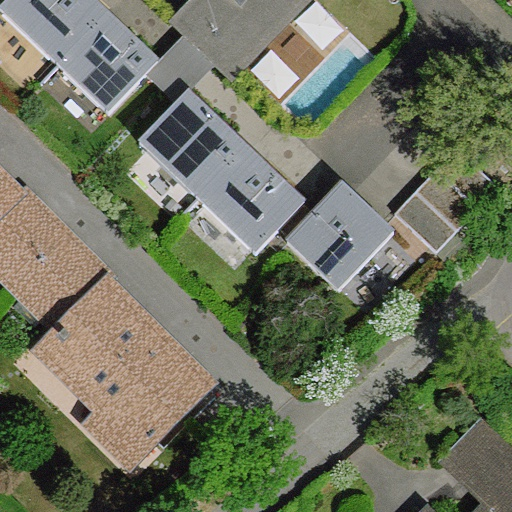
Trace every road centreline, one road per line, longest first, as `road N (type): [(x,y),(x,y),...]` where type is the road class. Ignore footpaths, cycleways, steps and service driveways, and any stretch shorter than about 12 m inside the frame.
road 1 (unknown): [(292,469),(0,150)]
road 2 (residential): [(244,511),(478,303)]
